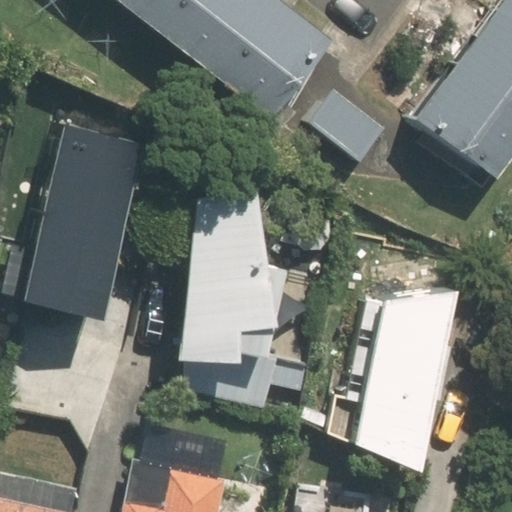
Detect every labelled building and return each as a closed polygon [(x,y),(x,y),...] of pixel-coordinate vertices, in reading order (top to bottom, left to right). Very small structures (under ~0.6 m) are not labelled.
[(253,0),(100,0),(253,118),(311,44),(253,0)] [(511,0),(487,0),(399,118),(478,177),(511,132),(511,0)] [(379,127),(326,82),(294,120),(347,165),(379,127)] [(0,246),(0,308),(81,323),(116,131),(24,114),(0,246)] [(263,261),(245,259),(240,195),(174,188),(157,357),(177,359),(174,395),(262,403),(267,355),(254,354),(263,261)] [(391,296),(368,291),(357,347),(345,344),(340,371),(352,373),(336,451),(401,464),(416,395),(432,399),(443,342),(427,339),(436,292),(393,283),(391,296)] [(153,504),(115,498),(112,511),(218,511),(225,474),(160,462),(153,504)] [(70,511),(75,493),(0,476),(0,511),(70,511)]
